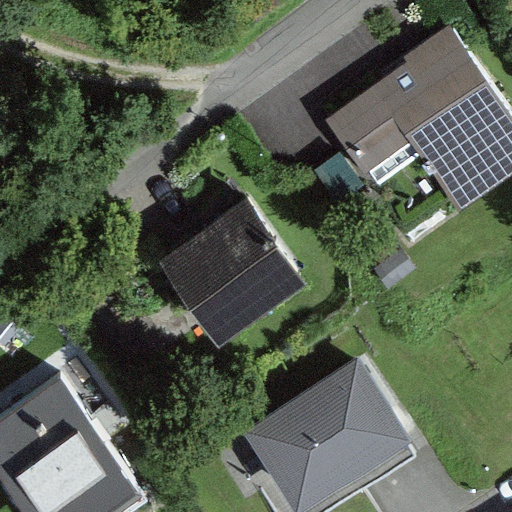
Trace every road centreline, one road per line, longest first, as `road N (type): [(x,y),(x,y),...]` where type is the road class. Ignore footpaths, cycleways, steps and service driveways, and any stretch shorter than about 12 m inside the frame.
road 1 (track): [(0,33),(63,72),(216,81),(165,143),(0,261)]
road 2 (residential): [(330,0),(216,81)]
